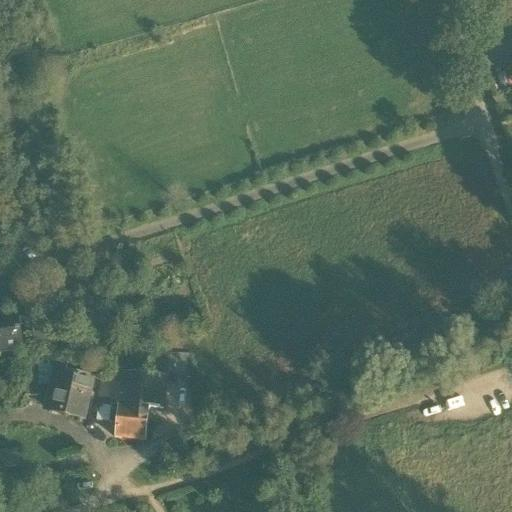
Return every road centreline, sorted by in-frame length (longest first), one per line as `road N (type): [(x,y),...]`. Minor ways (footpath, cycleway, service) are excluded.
road 1 (unclassified): [(0,280),(483,120)]
road 2 (track): [(511,304),(236,414)]
road 3 (residential): [(445,0),(483,120)]
